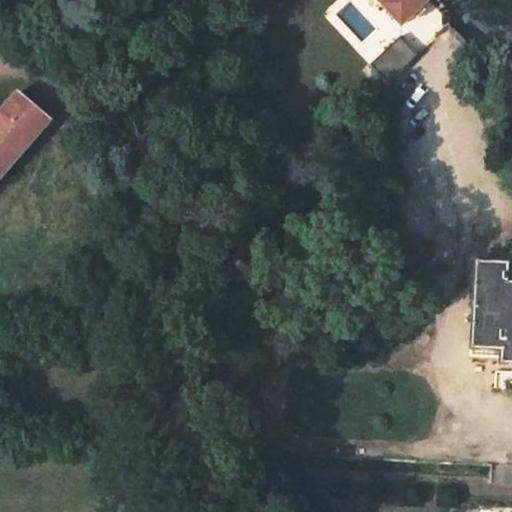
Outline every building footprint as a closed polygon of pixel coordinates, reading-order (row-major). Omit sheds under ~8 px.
[(414,14),(422,5),(427,0),(380,0),(382,2),(381,3),(401,26),(414,14)] [(422,5),(414,14),(417,18),(426,9),(422,5)] [(418,55),(398,37),(370,66),(383,78),(376,85),(382,92),(418,55)] [(0,175),(49,119),(18,92),(0,113),(0,175)] [(500,364),(511,365),(511,280),(507,280),(508,262),(505,262),(476,260),(471,358),(500,360),(500,364)]
